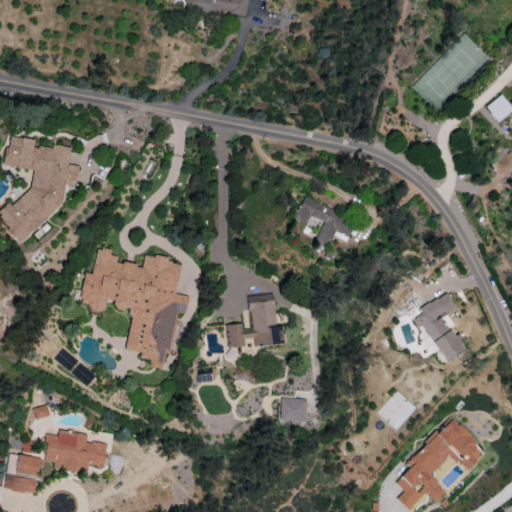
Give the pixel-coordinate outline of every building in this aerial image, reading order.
[(246,0),(183,0),(182,8),(219,14),(220,11),(244,14),(246,0)] [(496,121),(511,109),(499,93),(484,106),(496,121)] [(69,147),(52,144),(49,147),(38,145),(35,147),(28,138),(8,135),(7,144),(5,146),(2,165),(32,169),(29,188),(11,204),(6,203),(0,207),(0,220),(18,241),(61,205),(64,184),(74,185),(77,165),(66,164),(69,147)] [(353,221),(303,196),(292,219),(303,225),(309,214),(323,221),(313,239),(326,246),(334,230),(346,236),(353,221)] [(160,369),(177,311),(183,313),(188,297),(173,292),(181,263),(144,252),(139,267),(115,260),(117,254),(97,248),(89,273),(84,272),(76,303),(102,311),(104,302),(132,310),(121,348),(139,353),(138,357),(148,360),(147,366),(160,369)] [(443,362),(463,349),(441,316),(454,308),(443,292),(417,309),(420,313),(414,317),(443,362)] [(282,343),(281,325),(274,325),(272,300),(247,302),(249,329),(240,330),(240,323),(224,324),(226,347),(244,346),(282,343)] [(278,420),(304,421),(304,398),(279,398),(278,420)] [(31,407),(32,418),(47,416),(46,405),(31,407)] [(429,475),(450,453),(466,468),(481,453),(471,444),(474,441),(449,416),(404,464),(408,467),(393,482),(402,490),(394,498),(406,510),(423,492),(433,502),(444,490),(429,475)] [(101,467),(105,444),(84,440),(85,434),(57,430),(56,435),(46,434),(41,460),(52,462),(51,467),(77,471),(78,463),(101,467)] [(36,476),(39,458),(7,452),(4,470),(36,476)] [(32,494),(35,480),(4,474),(2,488),(32,494)]
